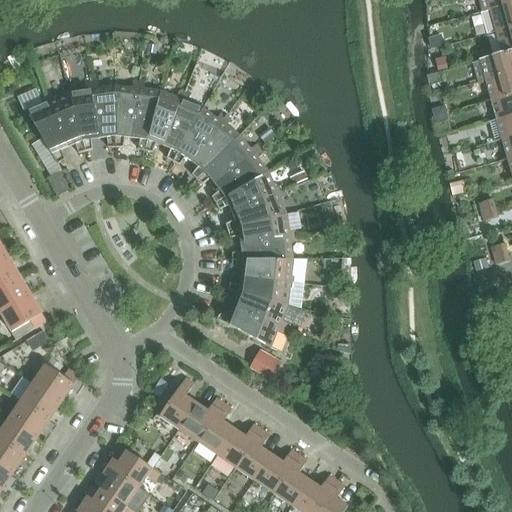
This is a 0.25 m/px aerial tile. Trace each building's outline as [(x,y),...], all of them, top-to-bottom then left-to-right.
[(511,0),(478,0),(483,13),(511,4),(511,0)] [(487,36),(497,33),(511,28),(511,4),(483,13),(481,14),(487,36)] [(511,28),(497,33),(503,55),(511,52),(511,28)] [(433,37),(429,39),(432,50),(445,46),(442,35),(433,37)] [(56,46),(41,48),(45,70),(60,67),(56,46)] [(511,52),(503,55),(480,61),(486,82),(511,74),(511,52)] [(445,58),(436,60),(438,70),(447,68),(445,58)] [(511,74),(486,82),(492,101),(511,95),(511,74)] [(116,148),(115,87),(98,89),(97,81),(91,82),(99,140),(107,139),(108,148),(116,148)] [(132,139),(139,82),(133,81),(132,89),(115,87),(116,148),(124,148),(125,138),(132,139)] [(99,140),(91,82),(85,83),(86,91),(70,93),(86,152),(93,150),(92,141),(99,140)] [(146,152),(161,92),(144,90),(145,82),(139,82),(132,139),(140,140),(139,150),(146,152)] [(164,147),(185,93),(180,91),(177,99),(161,92),(146,152),(153,153),(157,144),(164,147)] [(86,152),(70,93),(54,100),(51,93),(45,95),(68,148),(75,145),(79,154),(86,152)] [(174,163),(204,109),(188,103),(191,95),(185,93),(164,147),(171,150),(167,159),(174,163)] [(68,148),(45,95),(40,98),(43,105),(27,112),(58,165),(65,160),(61,151),(68,148)] [(511,95),(492,101),(497,121),(511,116),(511,95)] [(444,107),(434,110),(435,116),(446,113),(444,107)] [(192,163),(227,116),(222,113),(217,119),(204,109),(174,163),(180,166),(186,158),(192,163)] [(446,113),(435,116),(436,122),(447,120),(446,113)] [(197,180),(240,136),(227,126),(232,120),(227,116),(192,163),(198,167),(192,175),(197,180)] [(489,123),(495,143),(503,140),(511,137),(511,116),(497,121),(489,123)] [(215,186),(261,149),(257,145),(251,150),(240,136),(197,180),(203,185),(210,180),(215,186)] [(511,159),(511,137),(503,140),(508,160),(511,159)] [(216,204),(269,173),(258,159),(265,154),(261,149),(215,186),(220,191),(212,197),(216,204)] [(51,177),(48,179),(58,197),(70,190),(59,172),(51,177)] [(304,172),(291,178),(294,185),(307,179),(304,172)] [(232,214),(285,191),(283,185),(276,189),(269,173),(216,204),(220,211),(229,207),(232,214)] [(464,182),(451,185),(453,195),(466,192),(464,182)] [(511,190),(500,191),(501,209),(511,208),(511,190)] [(228,232),(287,215),(280,199),(288,196),(285,191),(232,214),(235,221),(226,225),(228,232)] [(480,205),(482,213),(495,210),(493,201),(480,205)] [(498,218),(495,210),(482,213),(485,222),(498,218)] [(241,245),(298,236),(297,231),(290,232),(287,215),(228,232),(230,239),(240,237),(241,245)] [(298,236),(241,245),(242,252),(232,254),(232,261),(294,260),(291,244),(299,242),(298,236)] [(0,243),(0,263),(9,258),(0,243)] [(492,248),(494,257),(508,253),(505,245),(492,248)] [(510,262),(508,253),(494,257),(497,266),(510,262)] [(9,258),(0,263),(0,288),(20,277),(9,258)] [(486,259),(474,263),(477,272),(489,269),(486,259)] [(241,277),(299,284),(300,278),(292,277),(294,260),(232,261),(232,268),(242,270),(241,277)] [(20,277),(0,288),(0,312),(1,313),(31,295),(20,277)] [(231,284),(229,291),(288,306),(290,289),(298,290),(299,284),(241,277),(240,285),(231,284)] [(236,301),(233,309),(287,330),(289,324),(282,322),(288,306),(229,291),(227,298),(236,301)] [(1,313),(12,333),(31,322),(36,329),(47,323),(31,295),(1,313)] [(285,336),(287,330),(233,309),(231,316),(221,312),(217,319),(271,349),(278,333),(285,336)] [(31,322),(12,333),(17,341),(36,329),(31,322)] [(44,332),(35,338),(41,347),(50,342),(44,332)] [(62,357),(75,350),(68,338),(55,346),(62,357)] [(251,369),(272,380),(282,363),(261,351),(251,369)] [(46,366),(33,384),(62,404),(80,378),(69,370),(64,378),(46,366)] [(179,430),(197,405),(186,397),(195,385),(186,379),(160,417),(179,430)] [(162,380),(153,392),(161,397),(169,385),(162,380)] [(62,404),(33,384),(21,402),(50,422),(62,404)] [(198,443),(224,405),(216,400),(208,412),(197,405),(179,430),(198,443)] [(50,422),(21,402),(9,420),(38,440),(50,422)] [(217,456),(235,430),(224,423),(232,410),(224,405),(198,443),(217,456)] [(0,440),(25,458),(38,440),(9,420),(0,432),(0,440)] [(217,456),(236,469),(262,431),(254,425),(246,438),(235,430),(217,456)] [(236,469),(255,482),(272,456),(261,448),(270,436),(262,431),(236,469)] [(0,466),(13,475),(25,458),(0,440),(0,466)] [(255,482),(274,495),(300,456),(292,451),(283,463),(272,456),(255,482)] [(108,467),(140,489),(147,478),(155,483),(161,475),(153,470),(147,466),(127,452),(119,463),(114,459),(108,467)] [(155,454),(147,466),(153,470),(161,458),(155,454)] [(274,495),(293,507),(310,481),(299,474),(308,462),(300,456),(274,495)] [(0,492),(1,493),(13,475),(0,466),(0,492)] [(140,489),(108,467),(103,475),(108,479),(101,490),(133,511),(135,511),(140,505),(132,500),(140,489)] [(181,472),(178,476),(186,481),(189,477),(181,472)] [(293,507),(299,511),(316,511),(337,482),(329,476),(321,489),(310,481),(293,507)] [(337,482),(316,511),(345,511),(348,507),(337,500),(345,487),(337,482)] [(208,485),(203,493),(214,500),(219,493),(208,485)] [(133,511),(101,490),(94,501),(88,497),(83,505),(92,511),(133,511)]
